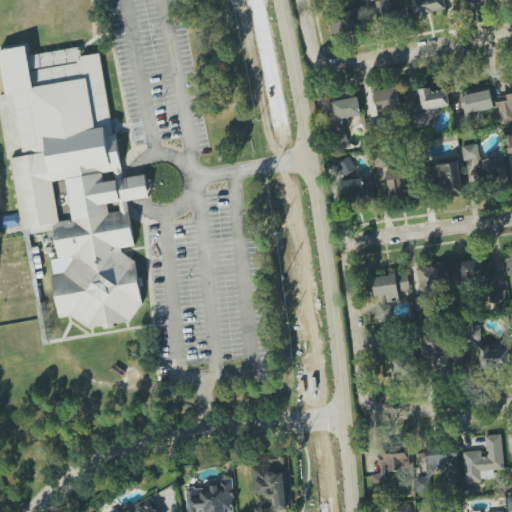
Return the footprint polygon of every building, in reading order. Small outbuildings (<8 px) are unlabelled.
[(392,15),(389,0),(363,0),(365,8),(373,7),(375,18),(392,15)] [(330,10),(330,33),(359,34),(360,11),(330,10)] [(97,51),(141,286),(131,323),(85,329),(63,311),(46,227),(21,233),(0,107),(0,46),(23,44),(27,65),(97,51)] [(511,81),(505,82),(508,101),(498,103),(501,124),(511,122),(511,81)] [(377,114),(401,110),(398,87),(374,90),(377,114)] [(447,89),(431,92),(430,88),(419,89),(422,115),(414,116),(416,127),(430,125),(429,118),(440,117),(439,107),(449,106),(447,89)] [(493,108),(490,90),(465,94),(468,112),(493,108)] [(345,124),(344,118),(361,116),(358,97),(331,101),(335,125),(345,124)] [(349,147),(345,131),(334,134),(338,150),(349,147)] [(464,161),(480,158),(477,144),(461,147),(464,161)] [(337,164),(344,177),(357,169),(350,156),(337,164)] [(475,183),(507,182),(507,167),(496,167),(496,159),(475,160),(475,183)] [(462,194),(458,162),(430,166),(433,184),(446,183),(448,196),(462,194)] [(408,196),(404,169),(385,172),(390,199),(408,196)] [(374,198),(372,178),(340,182),(343,202),(374,198)] [(459,262),(460,283),(492,282),(492,260),(459,262)] [(418,266),(420,296),(415,297),(416,311),(426,310),(425,289),(452,287),(450,263),(418,266)] [(372,277),(377,321),(391,320),(389,302),(400,301),(399,292),(410,291),(407,273),(372,277)] [(505,302),(504,289),(491,290),(492,303),(505,302)] [(508,347),(481,348),(480,326),(467,326),(467,345),(479,345),(479,370),(509,369),(508,347)] [(435,374),(465,371),(463,352),(440,354),(437,327),(420,329),(423,360),(433,359),(435,374)] [(392,357),(391,379),(415,380),(415,358),(392,357)] [(463,452),(465,483),(481,482),(480,471),(504,469),(501,434),(484,436),(484,450),(463,452)] [(372,488),(387,486),(385,471),(411,468),(408,444),(377,448),(380,474),(371,475),(372,488)] [(415,493),(434,491),(432,470),(446,470),(447,481),(459,480),(457,446),(425,448),(426,477),(414,478),(415,493)] [(286,511),(284,458),(269,459),(270,464),(252,465),(253,496),(272,495),(272,508),(255,509),(255,511),(286,511)] [(186,511),(233,511),(232,479),(219,480),(219,485),(210,486),(210,488),(186,490),(186,511)] [(158,511),(151,498),(131,508),(130,505),(117,511),(158,511)]
